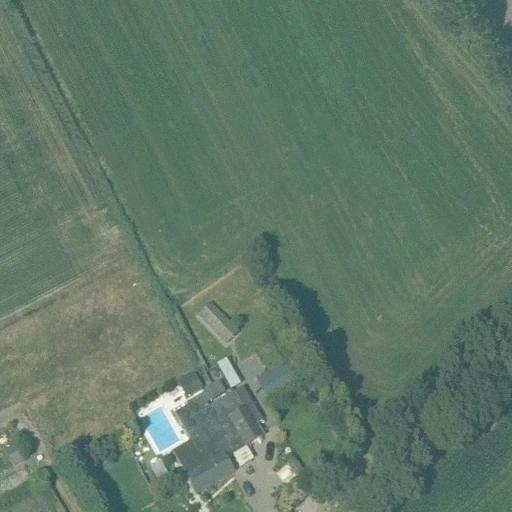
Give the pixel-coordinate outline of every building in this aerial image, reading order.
[(511,0),(487,0),(511,27),(511,0)] [(211,305),(199,316),(221,339),(233,328),(211,305)] [(256,380),(268,401),(301,382),(289,361),(256,380)] [(218,368),(229,388),(237,383),(226,363),(218,368)] [(194,376),(186,381),(194,395),(202,390),(194,376)] [(210,402),(225,394),(219,383),(205,391),(210,402)] [(232,473),(224,460),(262,438),(246,410),(244,411),(234,395),(227,399),(208,410),(201,399),(188,408),(196,421),(182,429),(191,444),(173,455),(197,495),(232,473)] [(24,462),(20,452),(7,458),(12,468),(24,462)] [(149,469),(155,481),(166,475),(160,463),(149,469)] [(81,483),(92,476),(86,466),(75,473),(81,483)]
